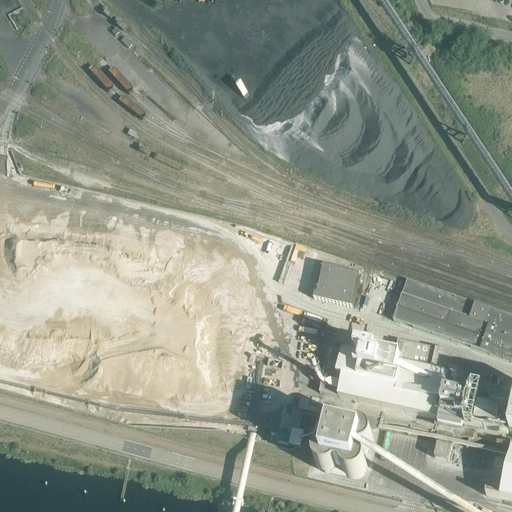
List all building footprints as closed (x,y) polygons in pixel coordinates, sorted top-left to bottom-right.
[(128,49),(132,45),(124,38),(121,41),(128,49)] [(134,138),(136,135),(137,134),(129,130),(126,135),(134,139),(134,138)] [(353,309),(361,274),(321,266),(314,300),(353,309)] [(407,282),(394,321),(511,362),(511,317),(438,292),(429,289),(408,281),(407,282)] [(339,399),(334,421),(370,431),(378,430),(378,428),(438,441),(435,458),(449,461),(455,435),(474,439),(476,431),(468,430),(476,391),(497,396),(500,382),(451,371),(455,356),(400,343),(397,358),(377,353),(377,351),(358,347),(356,354),(329,348),(324,372),(313,369),(310,379),(321,382),(318,395),(339,399)] [(499,455),(510,458),(511,458),(511,398),(497,396),(476,391),(468,430),(476,431),(504,437),(499,455)] [(314,412),(316,406),(311,404),(312,400),(302,398),(299,408),(314,412)] [(302,416),(296,415),(292,433),(290,432),(287,447),(300,450),(303,435),(298,434),(302,416)] [(320,418),(306,415),(303,429),(307,430),(317,431),(320,418)] [(372,434),(370,431),(334,421),(332,421),(329,422),(326,424),(323,427),(322,430),(321,434),(322,438),(318,452),(317,454),(316,456),(315,459),(315,462),(316,465),(317,468),(319,470),(322,472),(325,473),(328,473),(331,473),(346,476),(349,478),(351,479),(355,479),(358,479),(361,477),(363,476),(364,474),(366,472),(367,470),(367,468),(367,465),(366,457),(367,450),(370,447),(372,445),(373,442),(373,439),(373,437),(372,434)]
